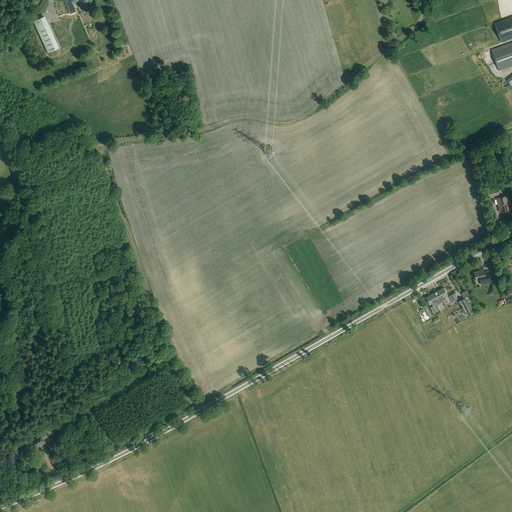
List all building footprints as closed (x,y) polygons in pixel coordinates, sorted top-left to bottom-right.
[(71,14),(76,12),(70,0),(67,0),(65,1),(71,14)] [(90,2),(91,2),(90,0),(78,0),(80,5),(81,5),(83,9),(84,8),(86,12),(93,9),(90,2)] [(43,15),(32,20),(48,53),(62,47),(56,34),(53,36),(43,15)] [(511,38),(511,17),(495,23),(502,43),(511,38)] [(499,72),(511,66),(511,42),(491,50),(499,72)] [(488,197),(499,195),(498,189),(495,189),(495,187),(487,189),(488,191),(487,191),(488,197)] [(500,212),(511,209),(508,196),(497,199),(500,212)] [(491,282),(489,273),(488,271),(484,272),(484,269),(479,270),(479,271),(474,273),(476,281),(480,280),(481,285),(491,282)] [(438,291),(441,298),(448,295),(444,288),(438,291)] [(443,301),(441,298),(438,291),(431,294),(435,301),(437,304),(437,305),(443,302),(443,301)] [(437,304),(435,301),(431,294),(425,297),(429,305),(432,303),(434,306),(437,304)] [(454,294),(450,296),(449,297),(452,303),(454,302),(453,301),(457,299),(454,294)] [(465,298),(463,299),(458,302),(465,314),(472,310),(465,298)] [(436,312),(432,306),(428,308),(431,315),(436,312)] [(47,436),(47,437),(52,434),(48,429),(44,432),(40,435),(40,436),(32,441),(36,447),(37,446),(44,442),(43,440),(42,439),(47,436)]
